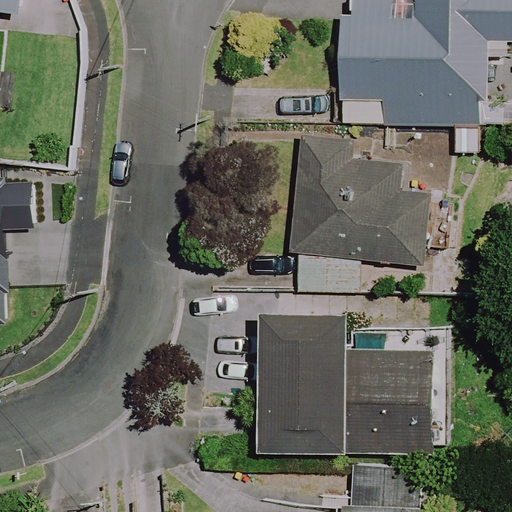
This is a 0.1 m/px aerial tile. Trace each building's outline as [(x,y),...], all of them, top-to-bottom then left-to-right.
[(17,0),(0,0),(0,40),(3,12),(16,14),(17,0)] [(380,127),(454,130),(453,158),(477,159),(479,131),(484,131),(486,59),(508,60),(508,42),(511,42),(511,0),(417,0),(416,21),(335,18),(332,101),(381,103),(380,127)] [(350,138),(293,138),(292,293),(359,294),(360,266),(423,266),(424,194),(397,194),(397,161),(350,161),(350,138)] [(452,328),(350,326),(350,316),(258,314),(257,415),(194,414),(194,451),(450,454),(451,416),(452,356),(452,328)] [(433,511),(436,464),(363,461),(360,511),(433,511)]
